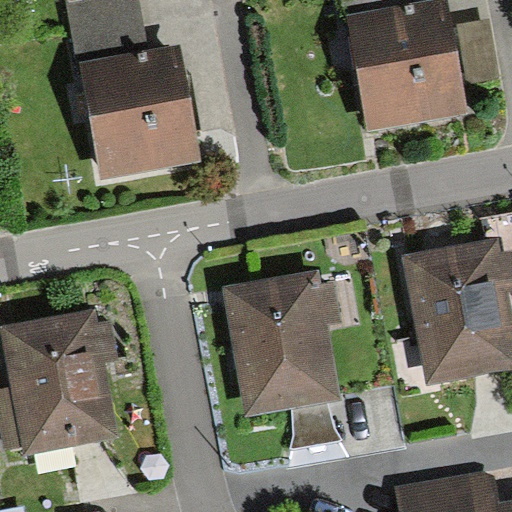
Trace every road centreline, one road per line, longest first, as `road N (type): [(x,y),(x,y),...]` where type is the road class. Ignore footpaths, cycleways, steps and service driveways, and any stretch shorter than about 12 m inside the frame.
road 1 (residential): [(511,179),(147,239)]
road 2 (residential): [(147,239),(198,511)]
road 3 (residential): [(147,239),(0,263)]
